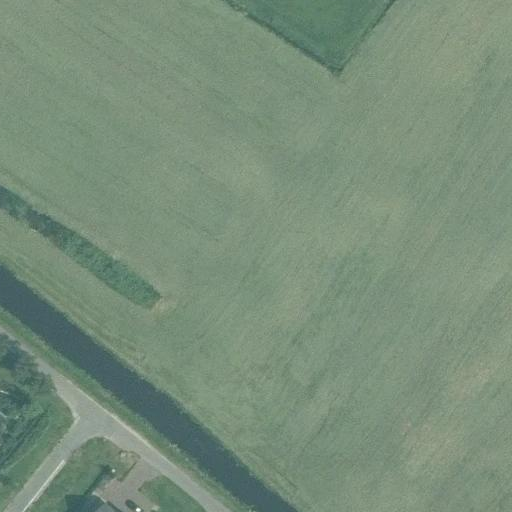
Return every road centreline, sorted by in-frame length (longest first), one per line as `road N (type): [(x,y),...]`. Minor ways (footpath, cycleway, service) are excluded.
road 1 (residential): [(216,511),(95,413)]
road 2 (residential): [(95,413),(15,511)]
road 3 (residential): [(95,413),(0,337)]
